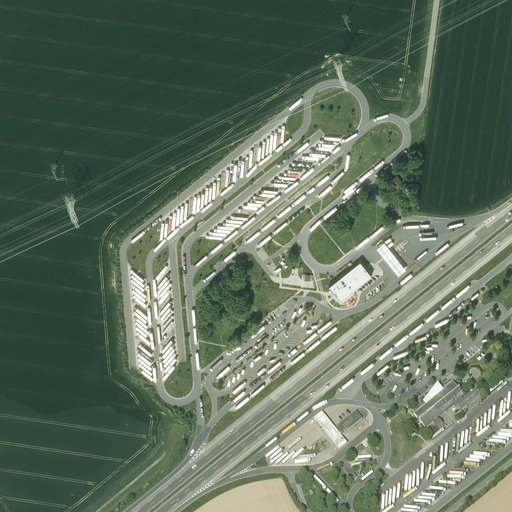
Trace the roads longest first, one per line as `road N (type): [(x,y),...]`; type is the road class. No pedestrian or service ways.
road 1 (motorway): [(511,208),(166,486)]
road 2 (motorway): [(170,509),(511,232)]
